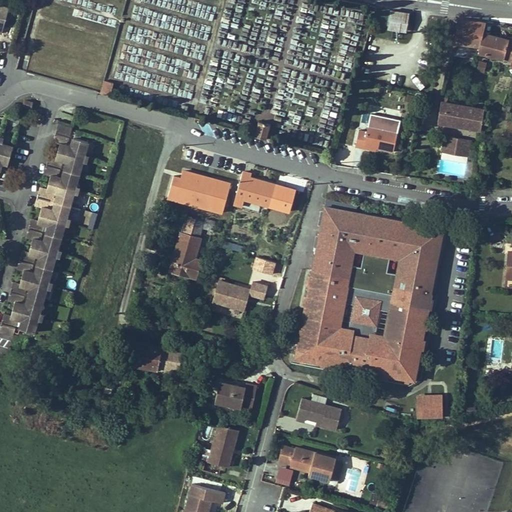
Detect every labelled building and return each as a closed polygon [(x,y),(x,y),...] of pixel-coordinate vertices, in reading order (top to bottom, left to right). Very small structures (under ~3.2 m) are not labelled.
[(410,12),(391,9),(389,26),(407,28),(410,12)] [(478,26),(450,21),(445,45),(450,46),(473,50),(475,36),(478,26)] [(511,31),(508,46),(505,46),(500,62),(510,65),(511,56),(511,31)] [(471,56),(480,58),(484,38),(475,36),(473,50),(471,56)] [(484,38),(480,58),(500,62),(505,46),(499,44),(500,42),(484,38)] [(479,60),(476,70),(485,72),(487,62),(479,60)] [(419,77),(365,63),(361,81),(416,94),(419,77)] [(424,78),(419,77),(416,94),(419,95),(424,78)] [(112,90),(102,88),(99,100),(108,102),(112,90)] [(439,102),(435,102),(432,126),(475,131),(477,111),(439,107),(439,102)] [(257,119),(256,134),(268,136),(270,121),(257,119)] [(58,123),(56,130),(70,134),(72,126),(58,123)] [(390,135),(360,128),(359,133),(350,131),(346,148),(355,150),(356,148),(367,151),(385,155),(390,135)] [(68,135),(53,131),(51,138),(66,142),(68,135)] [(442,157),(444,140),(438,139),(436,156),(442,157)] [(8,316),(6,323),(0,321),(0,329),(11,332),(13,326),(17,327),(15,333),(32,338),(33,335),(35,328),(37,321),(41,306),(43,299),(45,291),(51,272),(53,265),(55,258),(60,239),(62,232),(64,225),(70,206),(72,199),(74,191),(79,173),(81,166),(83,159),(86,150),(69,145),(66,153),(63,152),(65,145),(50,140),(48,148),(55,150),(51,164),(44,162),(42,170),(56,174),(58,167),(62,169),(57,185),(54,184),(56,177),(41,173),(39,181),(46,183),(42,197),(35,195),(33,204),(47,208),(49,201),(53,202),(48,218),(44,217),(46,210),(32,206),(29,214),(36,216),(32,231),(25,229),(23,237),(37,241),(39,234),(43,235),(38,252),(35,251),(37,244),(22,240),(20,248),(27,250),(23,264),(16,262),(14,270),(28,274),(30,267),(34,269),(29,285),(25,284),(27,277),(13,273),(10,281),(17,283),(13,297),(6,295),(4,304),(19,308),(20,301),(24,302),(19,318),(16,317),(18,310),(3,306),(1,314),(8,316)] [(458,142),(444,140),(442,157),(456,158),(458,142)] [(464,142),(458,142),(456,158),(462,159),(464,142)] [(0,169),(4,170),(9,153),(2,151),(0,150),(0,169)] [(326,151),(324,157),(334,159),(335,153),(326,151)] [(219,173),(230,175),(233,160),(223,158),(219,173)] [(167,198),(224,211),(231,180),(174,167),(167,198)] [(269,205),(277,180),(242,170),(233,204),(243,206),(245,198),(269,205)] [(352,376),(352,375),(353,375),(353,374),(409,385),(427,296),(421,295),(412,293),(414,281),(418,282),(423,261),(401,257),(400,263),(385,260),(387,249),(389,242),(379,240),(380,235),(371,233),(370,238),(362,237),(355,235),(358,222),(317,214),(307,262),(311,263),(309,274),(307,274),(290,361),(345,373),(345,374),(345,375),(346,375),(346,376),(347,376),(347,377),(348,377),(349,377),(350,377),(351,377),(351,376),(352,376)] [(220,227),(188,217),(172,273),(197,281),(202,262),(196,260),(205,233),(217,236),(220,227)] [(379,240),(389,242),(391,233),(364,227),(362,237),(370,238),(371,233),(380,235),(379,240)] [(412,293),(421,295),(428,257),(417,255),(419,250),(411,248),(410,254),(387,249),(385,260),(400,263),(401,257),(423,261),(418,282),(414,281),(412,293)] [(511,257),(504,257),(503,271),(511,271),(511,257)] [(511,271),(503,271),(503,278),(511,279),(511,271)] [(263,305),(267,293),(252,289),(250,297),(218,288),(212,308),(244,317),(248,301),(263,305)] [(11,335),(0,331),(0,339),(9,342),(11,335)] [(165,352),(132,344),(128,362),(161,369),(165,352)] [(207,358),(195,355),(193,365),(204,368),(207,358)] [(217,403),(245,410),(256,413),(262,389),(252,386),(251,388),(223,380),(217,403)] [(346,414),(307,402),(301,422),(310,425),(312,420),(321,423),(325,424),(324,429),(340,434),(346,414)] [(412,403),(413,423),(439,422),(439,402),(412,403)] [(242,432),(220,426),(209,463),(206,462),(203,471),(220,476),(222,467),(227,468),(232,450),(237,451),(242,432)] [(431,434),(428,442),(454,451),(457,443),(431,434)] [(438,511),(459,453),(454,451),(428,442),(418,473),(415,481),(404,511),(438,511)] [(204,447),(202,458),(208,459),(210,448),(204,447)] [(237,451),(232,450),(227,468),(232,470),(237,451)] [(339,463),(298,453),(298,454),(286,452),(282,467),(295,470),(310,474),(311,471),(314,472),(312,479),(312,481),(333,486),(334,482),(338,467),(339,463)] [(342,484),(346,468),(338,467),(334,482),(342,484)] [(310,474),(295,470),(294,474),(312,479),(314,472),(311,471),(310,474)] [(415,481),(418,473),(412,471),(409,479),(415,481)] [(226,493),(192,484),(185,511),(209,511),(213,501),(220,502),(224,503),(226,493)]
